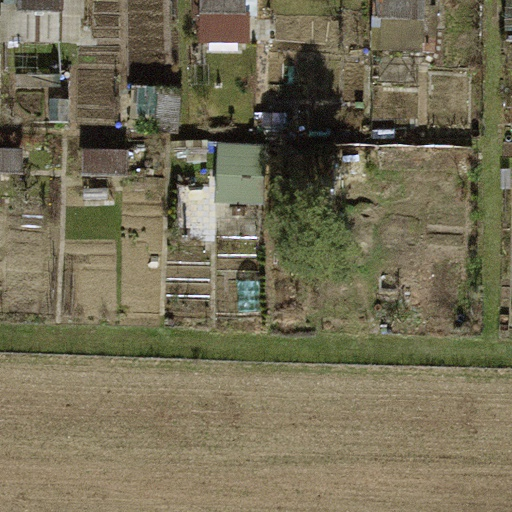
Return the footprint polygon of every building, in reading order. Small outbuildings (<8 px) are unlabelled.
[(11,0),(11,40),(93,42),(94,0),(11,0)] [(258,38),(256,0),(210,0),(213,41),(258,38)] [(443,48),(444,0),(384,0),(384,47),(443,48)] [(139,10),(137,60),(177,62),(179,12),(139,10)] [(222,198),(271,206),(280,145),(231,138),(222,198)]
